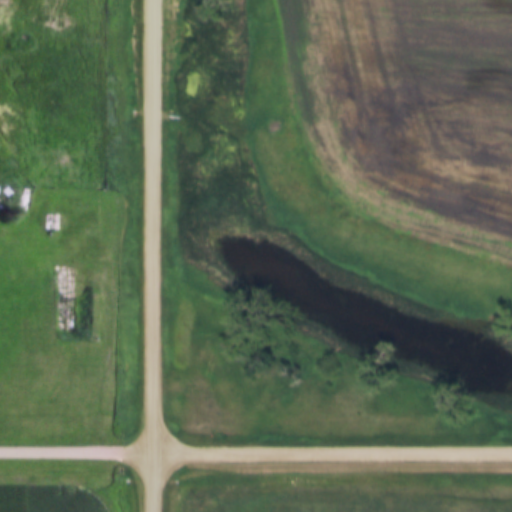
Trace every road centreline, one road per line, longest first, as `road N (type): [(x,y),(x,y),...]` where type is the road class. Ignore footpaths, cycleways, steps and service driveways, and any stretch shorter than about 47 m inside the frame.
road 1 (tertiary): [(158,0),(157,511)]
road 2 (residential): [(511,444),(157,445)]
